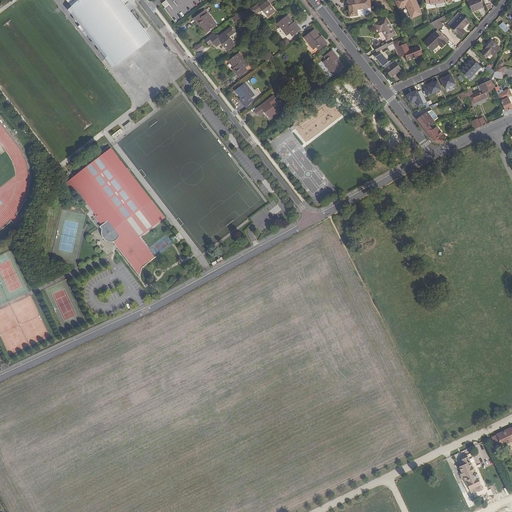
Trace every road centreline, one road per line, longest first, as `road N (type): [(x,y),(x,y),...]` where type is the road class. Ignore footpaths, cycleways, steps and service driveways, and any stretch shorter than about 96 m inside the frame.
road 1 (tertiary): [(311,220),(0,379)]
road 2 (residential): [(142,0),(311,220)]
road 3 (residential): [(386,93),(445,67),(507,0)]
road 4 (tertiary): [(433,153),(311,220)]
road 5 (unclassified): [(390,480),(511,422)]
